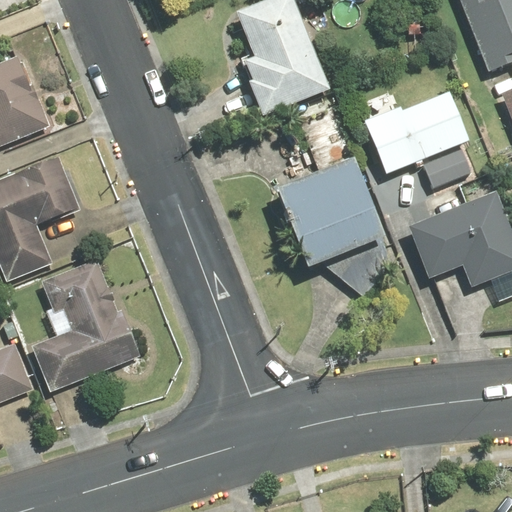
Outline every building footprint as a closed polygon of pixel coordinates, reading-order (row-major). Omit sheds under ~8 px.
[(292,0),(278,0),(237,17),(254,61),(246,64),(254,84),(248,87),(262,121),(331,93),(292,0)] [(511,0),(458,0),(488,76),(511,67),(511,0)] [(20,59),(0,67),(0,149),(49,130),(20,59)] [(511,91),(500,96),(511,124),(511,91)] [(364,125),(385,177),(469,143),(450,96),(403,115),(401,110),(364,125)] [(454,151),(418,168),(427,189),(463,172),(454,151)] [(61,160),(0,182),(0,266),(7,284),(53,266),(37,226),(80,210),(61,160)] [(307,274),(321,269),(364,300),(400,252),(388,243),(356,162),(275,193),(307,274)] [(511,228),(499,195),(408,229),(429,283),(463,270),(471,290),(490,283),(500,308),(511,303),(511,228)] [(57,340),(32,349),(51,397),(142,361),(123,314),(118,316),(97,263),(42,285),(53,313),(48,315),(57,340)] [(0,403),(32,390),(15,346),(0,351),(0,403)]
